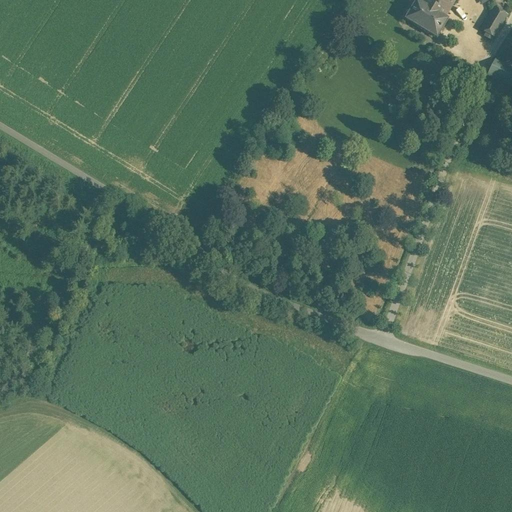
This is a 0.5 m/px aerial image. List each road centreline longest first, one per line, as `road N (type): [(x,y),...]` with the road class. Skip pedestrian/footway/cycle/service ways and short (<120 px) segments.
road 1 (unclassified): [(511,380),(270,298),(0,125)]
road 2 (track): [(124,201),(19,396),(0,407)]
